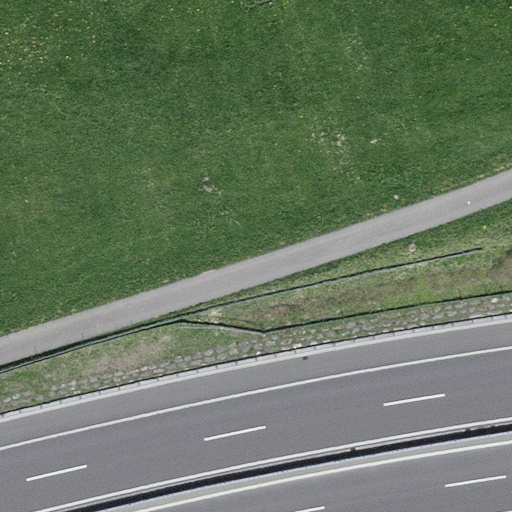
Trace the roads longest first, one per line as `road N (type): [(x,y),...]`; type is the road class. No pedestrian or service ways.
road 1 (track): [(511,183),(0,354)]
road 2 (motorway): [(511,386),(203,440),(0,489)]
road 3 (motorway): [(332,511),(511,481)]
